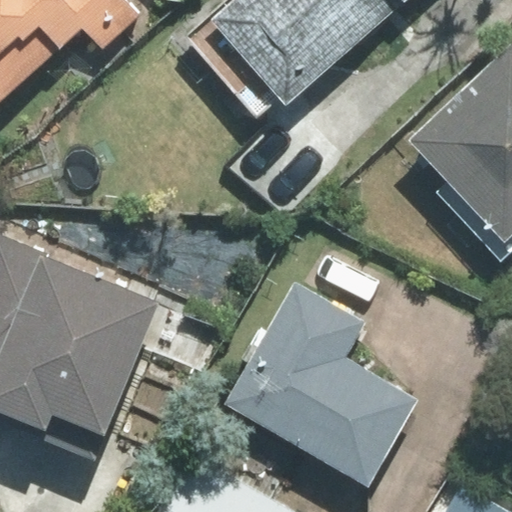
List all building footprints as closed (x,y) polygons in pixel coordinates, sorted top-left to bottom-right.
[(91,59),(140,14),(126,0),(0,0),(0,96),(69,34),(91,59)] [(396,0),(225,0),(180,39),(253,124),(396,0)] [(511,62),(497,46),(394,144),(490,246),(511,226),(511,62)] [(0,242),(0,432),(21,441),(30,420),(88,443),(145,301),(0,242)] [(365,324),(285,278),(209,409),(361,496),(410,409),(339,369),(365,324)] [(291,511),(177,451),(144,511),(291,511)]
